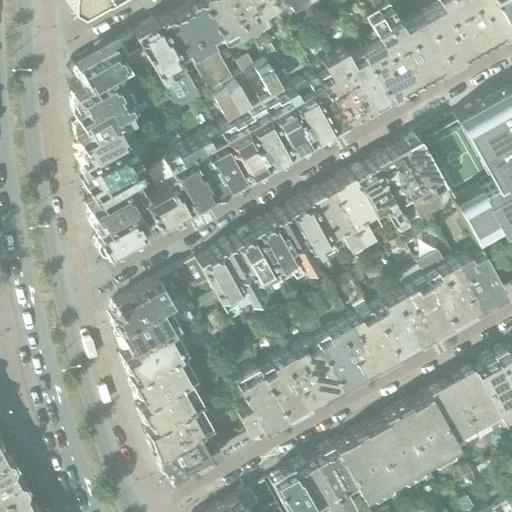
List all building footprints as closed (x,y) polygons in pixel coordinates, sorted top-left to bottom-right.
[(208,40),(217,35),(220,38),(198,0),(184,0),(183,3),(175,7),(201,53),(217,81),(218,81),(228,75),(208,40)] [(252,20),(240,0),(237,0),(227,6),(224,0),(198,0),(220,38),(252,20)] [(272,8),(267,0),(224,0),(227,6),(237,0),(240,0),(252,20),(272,8)] [(287,0),(267,0),(272,8),(287,0)] [(413,75),(371,0),(362,0),(357,3),(356,3),(362,14),(375,36),(355,47),(381,94),(413,75)] [(443,59),(417,12),(398,23),(385,1),(381,3),(378,0),(371,0),(413,75),(443,59)] [(475,41),(451,0),(435,0),(437,2),(417,12),(443,59),(475,41)] [(505,24),(491,0),(451,0),(475,41),(505,24)] [(511,20),(511,0),(491,0),(505,24),(511,20)] [(201,53),(175,7),(167,12),(159,12),(158,12),(158,13),(154,19),(176,57),(185,53),(203,84),(194,89),(196,92),(205,87),(205,88),(207,87),(217,81),(201,53)] [(176,57),(154,19),(153,16),(152,16),(129,29),(149,64),(166,95),(155,101),(162,113),(173,106),(179,103),(183,110),(196,102),(193,95),(196,93),(196,92),(194,89),(176,57)] [(122,62),(118,54),(123,51),(122,51),(125,50),(137,70),(149,64),(129,29),(118,36),(117,35),(71,61),(71,62),(70,67),(69,67),(74,74),(79,76),(80,76),(84,83),(112,68),(122,62)] [(381,94),(355,47),(345,53),(340,44),(328,51),(359,106),(381,94)] [(359,106),(328,51),(317,57),(307,63),(310,69),(337,118),(359,106)] [(307,135),(280,87),(265,62),(253,69),(267,94),(258,99),(284,148),(307,135)] [(129,96),(112,68),(84,83),(70,91),(68,97),(69,110),(74,119),(99,105),(105,116),(123,106),(129,103),(141,97),(149,92),(146,86),(129,96)] [(337,118),(310,69),(288,82),(280,87),(307,135),(337,118)] [(511,75),(456,107),(493,173),(474,183),(472,179),(447,193),(469,235),(511,210),(511,75)] [(284,148),(258,99),(248,105),(233,79),(221,86),(234,109),(262,160),(284,148)] [(262,160),(234,109),(221,86),(218,81),(217,81),(207,87),(210,93),(209,93),(223,118),(214,124),(240,172),(262,160)] [(127,133),(120,120),(128,116),(123,106),(105,116),(99,105),(74,119),(71,123),(72,134),(77,143),(75,148),(80,158),(121,136),(127,133)] [(240,172),(214,124),(181,143),(194,167),(206,161),(219,184),(240,172)] [(438,179),(412,132),(390,144),(421,200),(433,194),(428,185),(438,179)] [(137,171),(131,160),(134,158),(129,148),(128,148),(121,136),(80,158),(77,160),(78,161),(76,166),(76,167),(82,176),(78,178),(83,187),(84,187),(109,173),(115,184),(137,171)] [(219,184),(206,161),(194,167),(181,143),(159,156),(186,202),(207,191),(219,184)] [(421,200),(390,144),(368,156),(399,211),(409,206),(409,207),(421,200)] [(186,202),(159,156),(157,156),(148,161),(150,164),(143,168),(148,178),(154,189),(150,191),(164,215),(186,202)] [(399,211),(368,156),(346,169),(373,217),(383,211),(387,219),(400,213),(399,211)] [(373,217),(346,169),(324,181),(355,235),(366,229),(362,222),(373,217)] [(138,199),(131,187),(136,184),(131,176),(138,171),(137,171),(115,184),(109,173),(84,187),(90,197),(82,202),(87,210),(85,216),(90,226),(138,199)] [(355,235),(324,181),(301,193),(302,194),(329,241),(338,236),(342,242),(355,235)] [(101,250),(164,215),(150,191),(139,198),(138,199),(90,226),(95,234),(92,235),(93,236),(91,241),(95,248),(101,250)] [(329,241),(302,194),(279,207),(279,206),(269,211),(269,212),(282,235),(292,229),(295,235),(306,254),(307,253),(329,241)] [(306,254),(295,235),(285,240),(282,235),(269,212),(247,225),(273,272),(285,265),(288,271),(310,258),(307,253),(306,254)] [(273,272),(247,225),(224,237),(214,242),(215,243),(227,266),(237,260),(240,265),(255,289),(265,284),(262,278),(273,272)] [(389,247),(400,241),(397,235),(386,241),(389,247)] [(499,288),(492,274),(499,270),(488,250),(481,255),(474,242),(452,253),(466,277),(454,284),(467,306),(467,307),(478,301),(478,300),(499,288),(499,289),(499,288)] [(255,289),(240,265),(230,271),(227,266),(215,243),(192,255),(191,255),(203,277),(212,293),(218,303),(230,296),(233,301),(255,289)] [(369,259),(380,253),(375,243),(363,250),(369,259)] [(467,306),(454,284),(466,277),(452,253),(441,260),(434,248),(413,260),(415,263),(445,319),(467,306)] [(369,259),(363,250),(354,255),(360,265),(369,259)] [(191,255),(177,263),(188,283),(189,284),(190,284),(192,284),(203,277),(191,255)] [(445,319),(415,263),(393,275),(398,284),(410,307),(399,313),(412,337),(423,331),(445,319)] [(361,278),(356,267),(347,272),(353,282),(361,278)] [(114,327),(166,298),(154,276),(110,300),(110,301),(108,307),(110,311),(106,313),(114,327)] [(412,337),(399,313),(410,307),(398,284),(364,303),(390,349),(412,337)] [(175,323),(191,313),(178,291),(166,298),(114,327),(114,328),(112,334),(116,340),(122,342),(126,350),(169,326),(175,323)] [(343,308),(337,297),(333,299),(339,311),(343,308)] [(339,311),(333,299),(329,301),(335,313),(339,311)] [(390,349),(364,303),(341,316),(354,339),(342,346),(356,368),(357,368),(368,362),(390,349)] [(356,368),(342,346),(354,339),(341,316),(309,334),(334,380),(356,368)] [(286,333),(278,319),(273,322),(280,337),(286,333)] [(280,337),(273,322),(266,325),(274,340),(280,337)] [(131,376),(178,351),(182,348),(169,326),(126,350),(118,354),(126,370),(127,369),(131,376)] [(334,380),(309,334),(286,347),(299,369),(287,375),(301,399),(312,393),(334,380)] [(511,342),(504,346),(499,345),(499,344),(488,350),(511,393),(511,342)] [(301,399),(287,375),(299,369),(286,347),(253,365),(280,411),(301,399)] [(511,402),(511,393),(488,350),(478,356),(478,357),(477,361),(476,361),(476,362),(469,365),(499,418),(509,413),(505,406),(511,402)] [(184,376),(190,372),(178,351),(131,376),(128,378),(127,384),(131,391),(131,390),(136,393),(137,393),(141,400),(184,376)] [(206,363),(199,351),(191,356),(198,368),(206,363)] [(280,411),(253,365),(251,361),(228,374),(243,400),(231,407),(244,431),(256,424),(256,425),(280,411)] [(499,418),(469,365),(467,362),(422,387),(451,439),(453,443),(499,418)] [(147,426),(193,401),(197,398),(184,376),(141,400),(134,404),(142,419),(143,419),(147,426)] [(211,390),(208,383),(198,389),(202,395),(211,390)] [(451,439),(422,387),(390,405),(418,457),(451,439)] [(152,453),(185,435),(202,425),(223,413),(218,404),(201,414),(193,401),(147,426),(142,428),(152,453)] [(418,457),(390,405),(358,423),(378,457),(388,474),(418,457)] [(388,474),(378,457),(358,423),(327,440),(353,485),(357,491),(388,474)] [(202,425),(185,435),(152,453),(162,471),(170,473),(197,458),(215,448),(202,425)] [(343,491),(353,485),(327,440),(307,451),(343,511),(347,511),(342,501),(347,498),(343,491)] [(343,511),(307,451),(285,463),(311,509),(313,508),(312,507),(321,502),(326,510),(336,504),(340,511),(343,511)] [(0,483),(13,477),(9,469),(11,464),(7,455),(2,454),(0,454),(0,483)] [(305,511),(311,509),(285,463),(264,475),(274,493),(284,511),(305,511)] [(0,511),(25,499),(21,491),(23,486),(19,478),(13,477),(0,483),(0,511)] [(437,487),(433,481),(421,487),(425,494),(437,487)] [(511,511),(511,497),(506,487),(498,491),(495,485),(481,493),(485,500),(491,511),(511,511)] [(248,511),(245,505),(254,500),(246,486),(198,511),(248,511)] [(491,511),(485,500),(472,507),(464,493),(454,498),(462,511),(491,511)] [(33,511),(35,509),(31,501),(25,499),(0,511),(33,511)]
